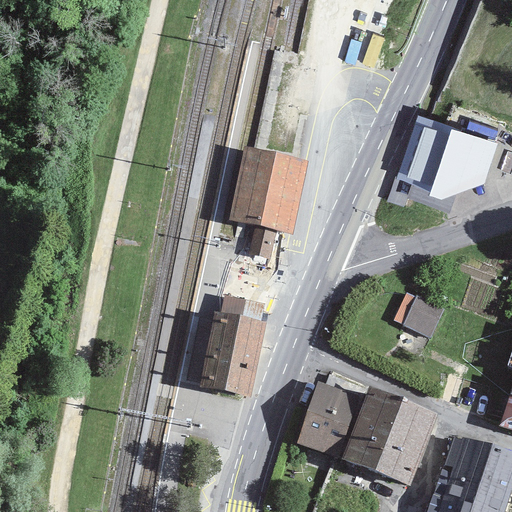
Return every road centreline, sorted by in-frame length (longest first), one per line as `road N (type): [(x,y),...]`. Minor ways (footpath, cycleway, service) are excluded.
road 1 (secondary): [(319,280),(447,0)]
road 2 (secondary): [(242,511),(265,418),(319,280)]
road 3 (residential): [(511,213),(319,280)]
